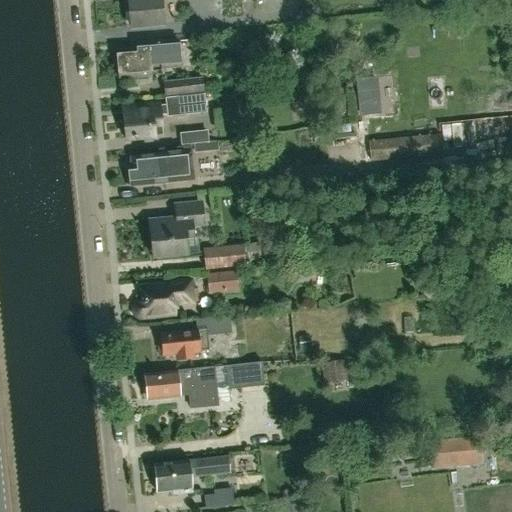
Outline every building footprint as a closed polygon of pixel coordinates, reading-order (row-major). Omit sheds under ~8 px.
[(127,0),(130,27),(148,26),(148,29),(161,28),(161,24),(164,24),(161,0),(127,0)] [(151,75),(150,69),(180,66),(177,40),(137,44),(138,48),(116,51),(116,54),(117,66),(118,78),(136,76),(137,82),(148,80),(148,75),(151,75)] [(380,113),(376,76),(356,78),(360,115),(380,113)] [(202,92),(201,79),(163,83),(165,96),(202,92)] [(123,115),(125,138),(162,134),(160,114),(167,113),(167,115),(190,112),(190,109),(205,108),(203,93),(165,98),(166,104),(159,105),(159,103),(130,106),(131,114),(123,115)] [(442,154),(442,153),(450,152),(449,140),(440,141),(439,134),(368,142),(370,162),(442,154)] [(127,168),(129,186),(163,182),(163,181),(174,180),(172,162),(190,160),(189,147),(159,150),(159,155),(130,158),(131,167),(127,168)] [(192,227),(204,225),(201,202),(174,205),(175,218),(148,221),(152,259),(188,255),(186,239),(193,238),(192,227)] [(259,243),(242,245),(203,249),(205,270),(245,266),(245,267),(261,265),(259,243)] [(208,294),(238,291),(236,271),(206,274),(208,294)] [(174,302),(197,300),(196,288),(192,288),(190,277),(170,279),(171,291),(145,294),(145,298),(144,299),(144,301),(138,302),(134,307),(135,314),(139,318),(175,313),(174,302)] [(207,348),(205,336),(230,333),(228,317),(195,320),(196,331),(160,335),(160,338),(156,339),(158,350),(161,350),(162,354),(176,352),(177,359),(191,357),(190,350),(207,348)] [(228,390),(263,386),(261,362),(226,366),(228,390)] [(190,408),(218,405),(214,366),(186,369),(186,373),(178,374),(177,373),(145,376),(147,398),(189,394),(190,408)] [(479,437),(472,437),(429,441),(432,469),(482,464),(479,437)] [(156,492),(172,491),(173,494),(191,492),(189,477),(229,473),(228,457),(153,465),(155,479),(152,479),(153,489),(156,489),(156,492)]
